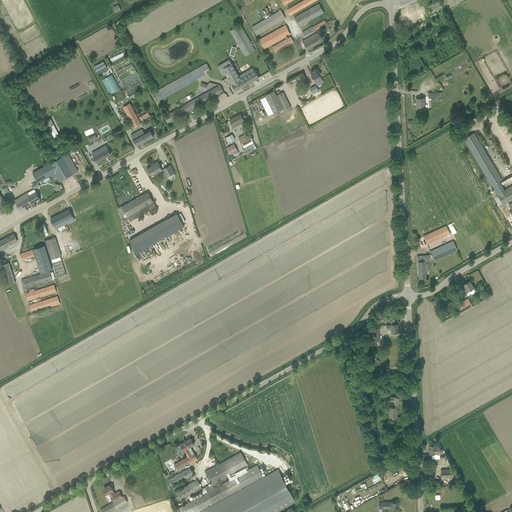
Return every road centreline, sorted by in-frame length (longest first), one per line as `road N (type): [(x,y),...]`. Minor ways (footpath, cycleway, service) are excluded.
road 1 (unclassified): [(0,232),(325,49),(365,8),(390,3)]
road 2 (unclassified): [(36,511),(348,335),(378,302),(407,296)]
road 3 (tertiary): [(407,296),(390,3)]
road 4 (tertiary): [(420,511),(407,296)]
